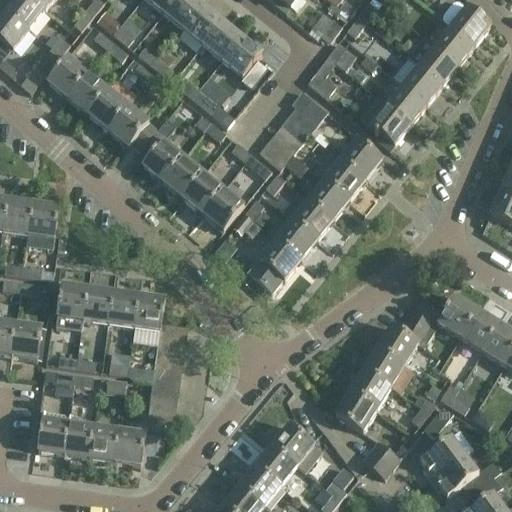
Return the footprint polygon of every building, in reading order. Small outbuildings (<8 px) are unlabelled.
[(29,35),(45,16),(24,0),(17,0),(5,16),(29,35)] [(24,0),(45,16),(57,0),(24,0)] [(163,19),(178,0),(146,0),(144,3),(163,19)] [(183,35),(202,11),(188,0),(178,0),(163,19),(183,35)] [(272,0),(290,13),(300,0),(272,0)] [(85,16),(92,22),(104,8),(96,2),(85,16)] [(339,13),(350,21),(355,15),(344,6),(339,13)] [(444,19),(443,23),(443,27),(451,33),(474,51),(490,31),(467,13),(459,7),(455,7),(452,9),(444,19)] [(357,23),(365,29),(376,15),(368,9),(357,23)] [(202,50),(222,27),(202,11),(183,35),(202,50)] [(345,27),(350,21),(339,13),(334,19),(345,27)] [(0,45),(12,56),(29,35),(5,16),(0,22),(0,45)] [(81,36),(92,22),(85,16),(73,30),(81,36)] [(354,44),(365,29),(357,23),(346,38),(354,44)] [(329,48),(342,32),(332,25),(320,41),(329,48)] [(222,66),(241,43),(222,27),(202,50),(222,66)] [(128,52),(134,45),(119,32),(113,40),(128,52)] [(458,71),(474,51),(451,33),(435,52),(458,71)] [(107,56),(113,48),(99,37),(93,44),(107,56)] [(51,53),(61,61),(70,50),(60,42),(51,53)] [(241,43),(222,66),(242,83),(261,59),(241,43)] [(458,71),(435,52),(424,44),(408,63),(419,72),(442,90),(458,71)] [(113,48),(107,56),(121,67),(127,60),(113,48)] [(332,56),(327,63),(335,69),(344,77),(355,62),(338,49),(332,56)] [(44,81),(61,61),(51,53),(35,73),(44,81)] [(152,72),(158,64),(144,53),(138,60),(152,72)] [(67,104),(88,79),(68,62),(47,88),(67,104)] [(316,78),(309,86),(328,101),(335,92),(324,83),(335,69),(327,63),(316,78)] [(158,64),(152,72),(166,83),(172,76),(158,64)] [(147,88),(153,81),(139,69),(133,77),(147,88)] [(426,110),(442,90),(419,72),(403,91),(426,110)] [(87,120),(108,95),(88,79),(67,104),(87,120)] [(183,84),(177,92),(191,103),(197,96),(183,84)] [(410,129),(426,110),(403,91),(387,111),(410,129)] [(197,96),(191,103),(212,120),(219,110),(199,94),(197,96)] [(107,136),(128,111),(108,95),(87,120),(107,136)] [(302,98),(292,110),(295,113),(317,131),(327,118),(302,98)] [(377,103),(361,123),(376,135),(374,138),(377,140),(379,138),(394,149),(410,129),(387,111),(377,103)] [(140,156),(157,135),(148,128),(148,127),(128,111),(107,136),(128,153),(131,149),(140,156)] [(295,113),(288,123),(309,140),(317,131),(295,113)] [(288,123),(280,132),(281,132),(302,149),(309,140),(288,123)] [(164,147),(175,132),(165,125),(157,135),(140,156),(149,163),(142,171),(163,188),(183,162),(164,147)] [(219,147),(225,140),(211,128),(205,136),(219,147)] [(280,132),(273,141),(294,158),(302,149),(281,132),(280,132)] [(273,141),(266,149),(287,167),(294,158),(273,141)] [(340,165),(365,185),(382,165),(356,145),(340,165)] [(245,168),(251,160),(237,149),(231,157),(245,168)] [(266,150),(258,159),(280,176),(287,167),(266,149),(266,150)] [(251,160),(245,168),(259,180),(265,172),(251,160)] [(183,204),(203,178),(183,162),(163,188),(183,204)] [(349,205),(365,185),(340,165),(324,185),(349,205)] [(511,201),(511,174),(510,173),(500,196),(511,201)] [(203,220),(223,194),(203,178),(183,204),(203,220)] [(273,200),(284,186),(276,180),(265,194),(273,200)] [(333,225),(349,205),(324,185),(308,205),(333,225)] [(223,194),(203,220),(223,237),(244,211),(223,194)] [(511,201),(500,196),(490,220),(511,229),(511,201)] [(28,241),(33,208),(7,205),(3,237),(28,241)] [(317,245),(333,225),(308,205),(292,225),(317,245)] [(245,221),(252,226),(263,213),(256,207),(245,221)] [(28,241),(27,251),(53,254),(59,212),(33,208),(28,241)] [(241,241),(252,226),(245,221),(234,235),(241,241)] [(301,265),(317,245),(292,225),(275,245),(301,265)] [(261,266),(249,280),(273,300),(284,286),(301,265),(275,245),(259,265),(261,266)] [(225,247),(213,262),(225,271),(236,256),(225,247)] [(22,282),(24,272),(6,270),(4,279),(22,282)] [(24,272),(22,282),(40,284),(42,275),(24,272)] [(20,298),(21,288),(3,285),(2,295),(20,298)] [(21,288),(20,298),(38,300),(39,290),(21,288)] [(57,322),(56,332),(67,334),(68,324),(83,326),(88,294),(62,290),(57,322)] [(108,330),(113,297),(88,294),(83,326),(108,330)] [(134,333),(138,301),(113,297),(108,330),(134,333)] [(440,323),(447,313),(424,299),(418,309),(440,323)] [(160,337),(161,329),(164,304),(138,301),(134,333),(159,337),(160,337)] [(440,323),(436,331),(437,331),(458,344),(475,317),(453,303),(447,313),(440,323)] [(435,334),(437,331),(436,331),(440,323),(418,309),(412,319),(435,334)] [(475,317),(458,344),(480,358),(497,331),(475,317)] [(429,344),(435,334),(412,319),(405,329),(429,344)] [(0,359),(11,361),(16,329),(0,326),(0,359)] [(16,329),(11,361),(37,365),(42,333),(16,329)] [(159,341),(186,344),(188,332),(161,329),(160,337),(159,337),(159,341)] [(423,354),(423,353),(429,344),(405,329),(399,339),(417,350),(417,351),(423,354)] [(511,339),(497,331),(480,358),(503,372),(511,356),(511,339)] [(417,350),(399,339),(390,333),(376,355),(404,372),(417,351),(417,350)] [(184,356),(186,344),(159,341),(157,352),(184,356)] [(183,367),(184,356),(157,352),(155,364),(183,367)] [(390,394),(404,372),(376,355),(363,377),(390,394)] [(511,356),(503,372),(511,377),(511,356)] [(76,374),(77,364),(60,362),(58,371),(76,374)] [(77,364),(76,374),(94,377),(95,367),(77,364)] [(181,379),(183,367),(155,364),(154,375),(181,379)] [(127,381),(128,371),(110,369),(109,379),(127,381)] [(179,391),(181,379),(154,375),(152,387),(179,391)] [(74,390),(75,380),(57,377),(56,387),(74,390)] [(376,416),(390,394),(363,377),(349,400),(376,416)] [(75,380),(74,390),(92,392),(93,383),(75,380)] [(106,398),(124,401),(126,387),(108,385),(106,398)] [(178,402),(179,391),(152,387),(150,398),(178,402)] [(449,391),(439,407),(447,412),(452,403),(453,403),(457,396),(449,391)] [(176,414),(178,402),(150,398),(149,410),(176,414)] [(362,439),(376,416),(349,400),(335,422),(362,439)] [(419,401),(414,409),(420,413),(421,413),(429,419),(435,411),(419,401)] [(453,403),(448,411),(463,421),(468,412),(453,403)] [(174,426),(176,414),(149,410),(147,422),(174,426)] [(421,413),(410,427),(417,433),(429,419),(421,413)] [(434,443),(453,420),(442,413),(423,435),(434,443)] [(44,416),(38,457),(64,460),(68,428),(70,420),(44,416)] [(479,416),(471,427),(488,438),(495,427),(479,416)] [(89,464),(94,432),(68,428),(64,460),(89,464)] [(304,478),(321,458),(288,431),(271,451),(296,472),(304,478)] [(115,468),(119,435),(94,432),(89,464),(115,468)] [(119,435),(115,468),(141,471),(145,439),(119,435)] [(430,486),(464,461),(451,443),(419,466),(425,474),(423,476),(430,486)] [(370,457),(391,474),(399,465),(378,447),(370,457)] [(280,492),(296,472),(271,451),(255,471),(280,492)] [(384,484),(391,474),(370,457),(362,466),(384,484)] [(474,497),(493,483),(501,478),(493,467),(477,478),(464,461),(430,486),(438,497),(441,495),(447,503),(467,488),(474,497)] [(264,511),(280,492),(255,471),(238,492),(264,511)] [(343,477),(333,489),(343,497),(353,485),(343,477)] [(501,511),(492,499),(500,494),(493,483),(474,497),(481,507),(474,511),(501,511)] [(341,508),(347,500),(343,497),(333,489),(327,496),(333,501),(341,508)] [(263,511),(264,511),(238,492),(222,511),(263,511)] [(337,511),(341,508),(333,501),(324,511),(337,511)]
